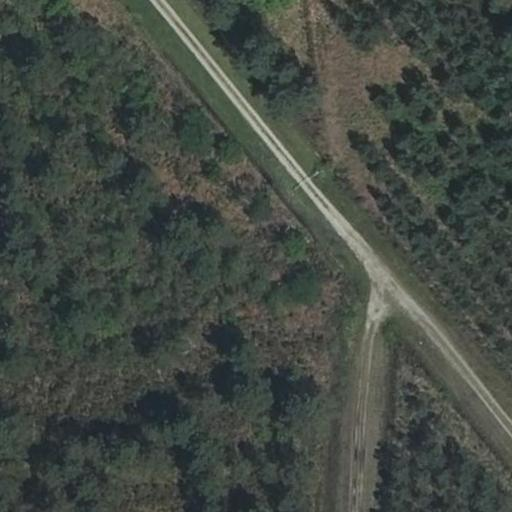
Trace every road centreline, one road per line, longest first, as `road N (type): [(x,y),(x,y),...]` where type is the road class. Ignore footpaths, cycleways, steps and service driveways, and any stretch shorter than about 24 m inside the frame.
road 1 (track): [(157,0),(364,254),(351,511)]
road 2 (unknown): [(364,254),(511,428)]
